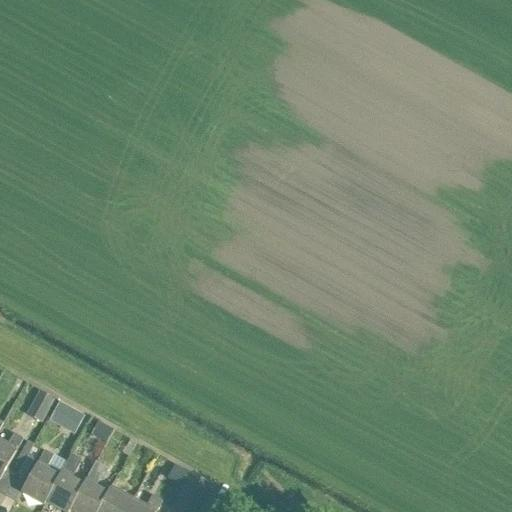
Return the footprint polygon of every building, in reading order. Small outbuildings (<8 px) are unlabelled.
[(38,393),(26,416),(41,424),(54,402),(38,393)] [(84,418),(59,404),(48,423),(73,437),(84,418)] [(0,442),(0,482),(6,471),(24,440),(14,435),(8,446),(0,442)] [(46,504),(61,476),(48,468),(53,458),(44,452),(38,463),(21,495),(44,508),(46,504)] [(59,511),(70,511),(84,484),(72,477),(80,463),(70,457),(61,476),(46,504),(59,511)] [(98,511),(109,492),(97,486),(105,470),(95,464),(84,484),(70,511),(98,511)] [(185,485),(206,497),(211,487),(190,475),(185,485)] [(200,507),(206,497),(185,485),(179,496),(200,507)] [(127,511),(133,501),(111,489),(109,492),(98,511),(127,511)] [(184,511),(197,511),(200,507),(179,496),(173,506),(184,511)] [(153,511),(133,501),(127,511),(153,511)]
